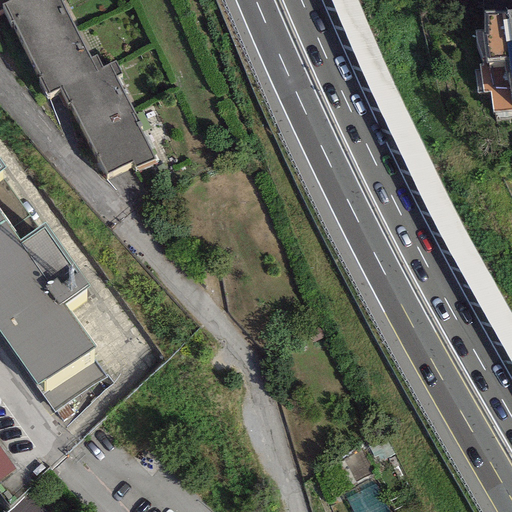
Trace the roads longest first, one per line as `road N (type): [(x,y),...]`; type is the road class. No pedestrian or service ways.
road 1 (unclassified): [(294,511),(250,372),(0,86)]
road 2 (motorway): [(511,419),(395,206),(300,0)]
